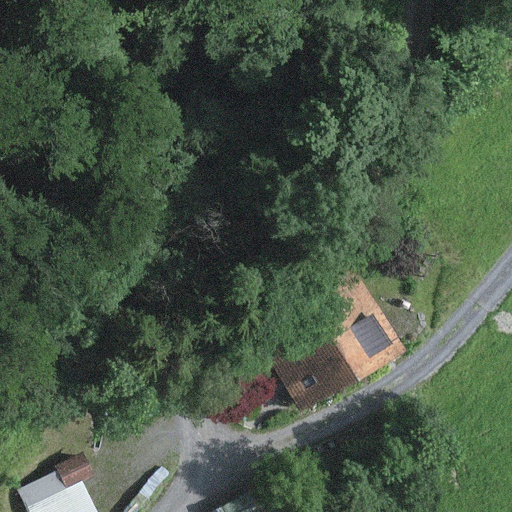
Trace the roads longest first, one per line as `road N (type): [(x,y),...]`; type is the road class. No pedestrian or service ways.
road 1 (track): [(228,455),(192,419),(203,358),(325,254),(376,184),(418,0)]
road 2 (track): [(511,265),(413,375),(228,455),(179,511)]
